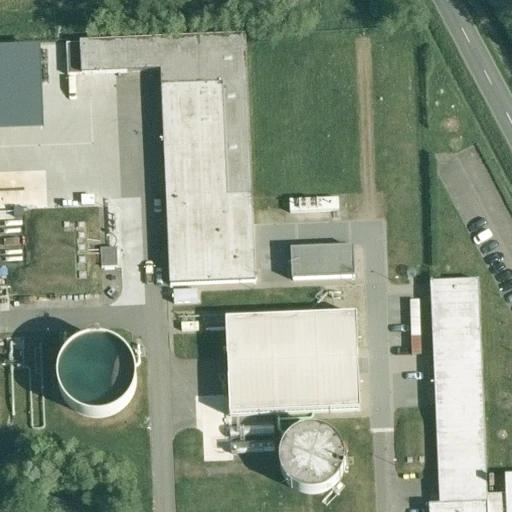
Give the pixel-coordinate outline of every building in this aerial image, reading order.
[(171,289),(254,285),(245,39),(66,46),(67,77),(163,74),(171,289)] [(3,52),(4,72),(30,70),(29,51),(3,52)] [(287,214),(338,210),(337,199),(286,203),(287,214)] [(98,268),(114,267),(113,249),(98,249),(98,268)] [(354,251),(293,253),(295,284),(355,281),(354,251)] [(479,283),(430,285),(438,509),(428,510),(427,511),(511,511),(511,479),(504,480),(505,498),(487,499),(479,283)] [(357,320),(228,325),(232,419),(361,413),(357,320)] [(411,355),(420,354),(418,336),(408,338),(411,355)] [(121,357),(109,348),(94,345),(79,347),(66,355),(57,368),(54,383),(57,398),(65,410),(77,419),(92,422),(107,420),(120,412),(129,399),(132,384),(129,369),(121,357)] [(330,437),(316,432),(305,432),(294,437),(284,448),(281,458),(281,469),(285,480),(297,491),(303,494),(314,495),(326,492),(337,484),(344,470),(344,457),(338,444),(330,437)]
